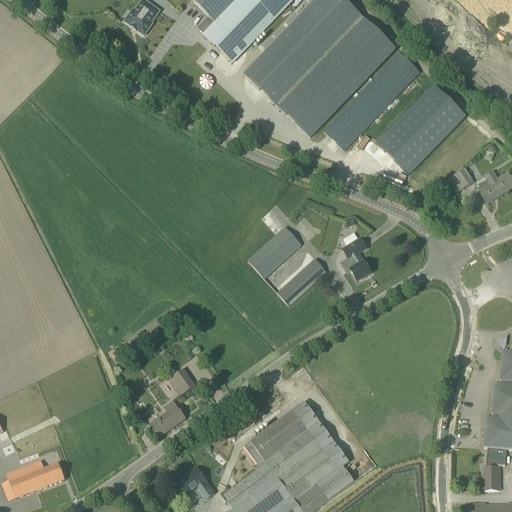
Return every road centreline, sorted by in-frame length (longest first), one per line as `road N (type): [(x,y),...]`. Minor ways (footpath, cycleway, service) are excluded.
road 1 (tertiary): [(444,261),(417,215),(393,200),(195,121),(15,0)]
road 2 (unclassified): [(121,485),(251,385),(444,261)]
road 3 (tertiary): [(443,511),(442,443),(468,313),(444,261)]
